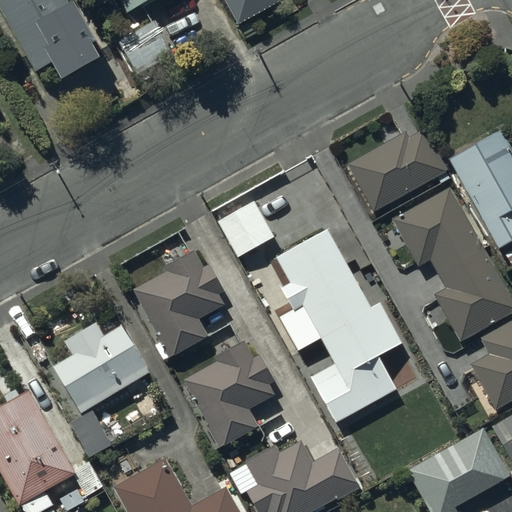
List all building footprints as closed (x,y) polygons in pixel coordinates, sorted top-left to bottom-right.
[(97,55),(65,0),(0,0),(0,1),(40,72),(60,61),(66,72),(97,55)] [(153,0),(117,0),(126,16),(153,0)] [(228,0),(240,22),(278,2),(276,0),(228,0)] [(155,20),(116,40),(137,79),(176,59),(155,20)] [(445,170),(426,135),(410,144),(406,137),(352,167),(375,209),(445,170)] [(511,162),(497,135),(451,161),(497,242),(511,233),(511,162)] [(443,272),(482,250),(449,192),(396,222),(420,264),(434,256),(443,272)] [(255,204),(221,221),(240,257),(273,240),(255,204)] [(370,313),(327,234),(280,260),(292,283),(284,288),(296,310),(306,305),(340,366),(316,379),(339,421),(395,390),(377,357),(400,345),(380,307),(370,313)] [(511,304),(482,250),(443,272),(454,291),(441,298),(463,338),(511,311),(511,304)] [(202,273),(192,256),(168,269),(171,275),(137,293),(171,357),(205,339),(195,319),(220,305),(214,294),(219,291),(207,270),(202,273)] [(511,324),(483,341),(492,356),(474,367),(497,408),(511,399),(511,324)] [(58,368),(82,411),(147,376),(121,329),(103,339),(96,327),(68,342),(76,357),(58,368)] [(253,363),(244,345),(219,358),(222,364),(188,382),(223,446),(257,428),(246,408),(271,394),(265,384),(270,381),(259,360),(253,363)] [(73,476),(29,396),(0,412),(0,469),(20,506),(73,476)] [(92,415),(73,426),(90,456),(110,445),(92,415)] [(511,416),(494,427),(511,459),(511,416)] [(447,511),(508,478),(482,432),(412,471),(435,511),(447,511)] [(278,458),(274,451),(248,465),(260,486),(249,493),(259,511),(307,511),(339,495),(341,498),(357,489),(337,454),(311,468),(299,447),(278,458)] [(191,510),(164,462),(117,488),(130,511),(237,511),(226,491),(191,510)]
